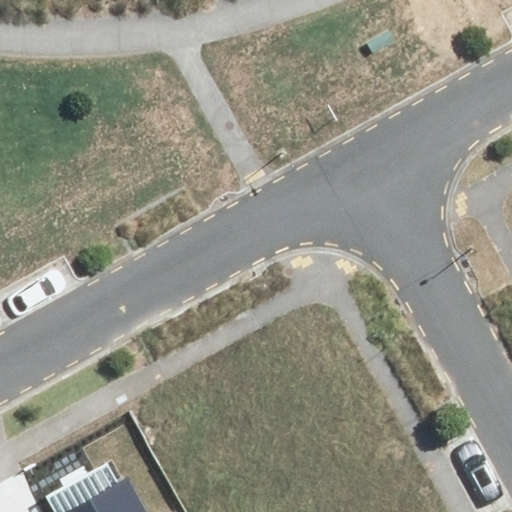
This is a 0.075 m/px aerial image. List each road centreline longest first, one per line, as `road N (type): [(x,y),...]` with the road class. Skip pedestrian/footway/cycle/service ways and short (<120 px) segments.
road 1 (residential): [(0,355),(375,154)]
road 2 (residential): [(375,154),(511,415)]
road 3 (residential): [(511,81),(375,154)]
